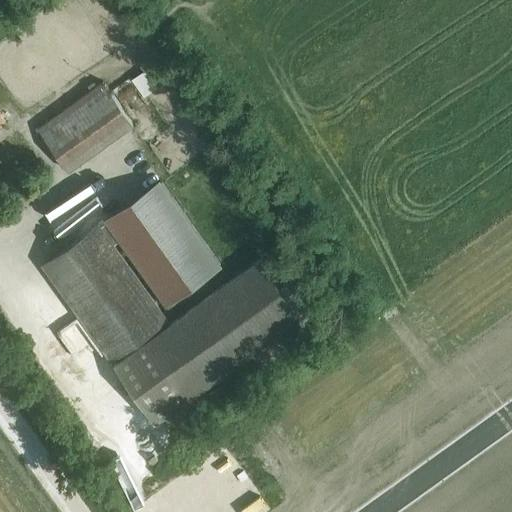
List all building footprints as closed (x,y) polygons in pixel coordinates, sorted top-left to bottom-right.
[(103,81),(38,128),(68,170),(133,123),(103,81)] [(26,194),(11,175),(1,182),(15,202),(26,194)] [(164,303),(220,263),(162,181),(106,221),(164,303)] [(98,224),(43,264),(111,359),(113,357),(116,361),(162,329),(159,324),(166,319),(98,224)] [(261,258),(162,329),(116,361),(114,363),(155,421),(252,351),(261,364),(311,328),(261,258)]
